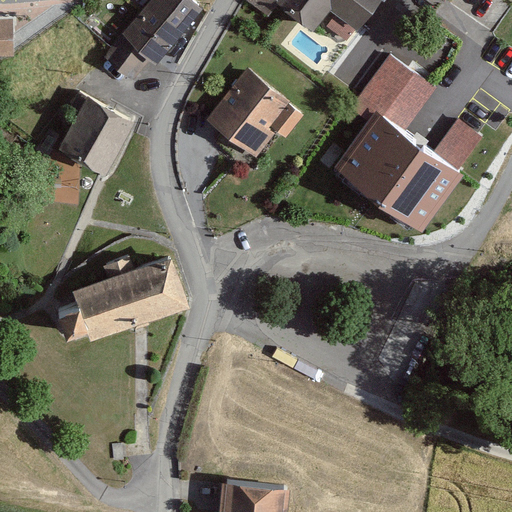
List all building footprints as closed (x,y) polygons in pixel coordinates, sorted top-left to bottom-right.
[(155,0),(108,60),(132,80),(149,61),(155,66),(205,11),(191,0),(155,0)] [(347,37),(374,0),(252,0),(267,11),(275,0),(280,0),(313,24),(329,3),(338,10),(328,23),(347,37)] [(0,18),(0,54),(10,54),(9,18),(0,18)] [(288,97),(247,65),(208,115),(257,153),(275,131),(267,124),(288,97)] [(103,169),(132,117),(87,92),(58,144),(103,169)] [(463,170),(375,107),(336,162),(423,224),(463,170)] [(83,169),(51,167),(49,198),(81,200),(83,169)] [(70,287),(74,300),(56,306),(65,332),(83,326),(87,337),(188,302),(171,250),(132,263),(128,254),(103,263),(107,274),(70,287)] [(286,511),(289,485),(222,480),(219,511),(286,511)]
